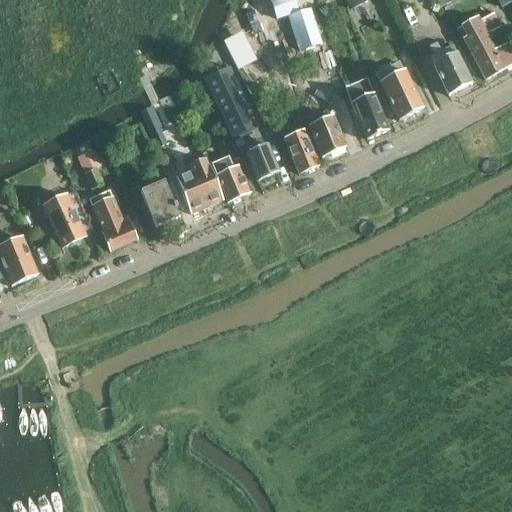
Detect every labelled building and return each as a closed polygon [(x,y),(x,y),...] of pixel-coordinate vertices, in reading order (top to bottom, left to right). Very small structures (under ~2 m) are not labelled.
[(275,0),(271,2),(277,20),(299,13),(294,0),(275,0)] [(373,0),(346,0),(352,11),(373,0)] [(459,0),(436,0),(442,10),(459,0)] [(511,4),(511,0),(498,0),(503,9),(511,4)] [(312,10),(288,18),(301,52),(324,44),(312,10)] [(496,53),(488,38),(501,31),(494,17),(480,25),(478,20),(461,29),(467,40),(463,42),(485,83),(511,68),(511,55),(507,47),(496,53)] [(269,75),(235,32),(220,44),(255,86),(269,75)] [(456,57),(452,50),(430,61),(433,68),(433,69),(449,99),(472,87),(456,57)] [(423,110),(399,63),(375,75),(398,122),(423,110)] [(205,86),(232,142),(259,129),(232,73),(218,80),(205,86)] [(273,81),(262,87),(272,105),(283,98),(273,81)] [(366,140),(367,142),(388,133),(367,82),(346,91),(359,121),(366,140)] [(150,133),(162,128),(154,110),(142,116),(150,133)] [(347,150),(333,120),(309,130),(322,161),(347,150)] [(366,140),(359,121),(355,122),(361,142),(366,140)] [(320,168),(305,133),(284,142),(298,175),(299,177),(320,168)] [(268,148),(246,158),(258,185),(280,176),(268,148)] [(104,188),(98,173),(102,171),(95,155),(79,162),(92,193),(104,188)] [(223,204),(205,162),(188,170),(195,185),(180,192),(191,217),(223,204)] [(250,196),(239,170),(216,180),(227,206),(250,196)] [(180,220),(165,185),(142,195),(156,230),(180,220)] [(111,254),(137,243),(127,217),(121,219),(110,193),(101,197),(104,204),(93,209),(103,233),(102,234),(111,254)] [(86,217),(76,194),(67,199),(78,221),(86,217)] [(87,239),(78,221),(67,199),(43,211),(62,251),(87,239)] [(38,278),(23,241),(0,250),(0,263),(11,290),(38,278)]
